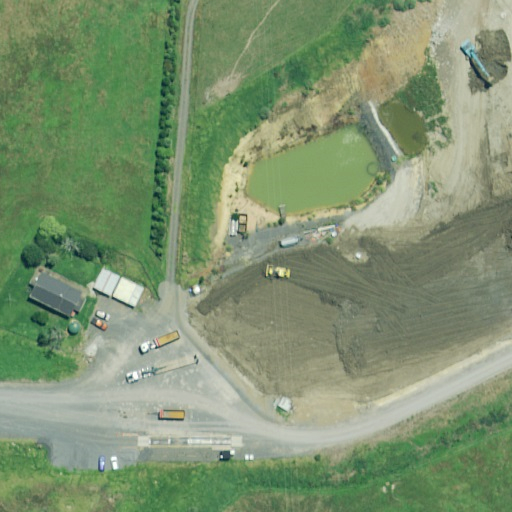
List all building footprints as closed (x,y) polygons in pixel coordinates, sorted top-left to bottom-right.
[(339,250),(328,240),(321,248),(332,258),(339,250)] [(120,279),(121,276),(102,267),(92,288),(141,312),(150,293),(120,279)] [(70,317),(74,310),(81,313),(89,296),(82,292),(41,273),(30,298),(70,317)] [(83,321),(73,315),(65,327),(75,334),(83,321)] [(104,325),(88,318),(79,336),(95,344),(104,325)] [(236,343),(236,324),(195,323),(194,342),(236,343)]
